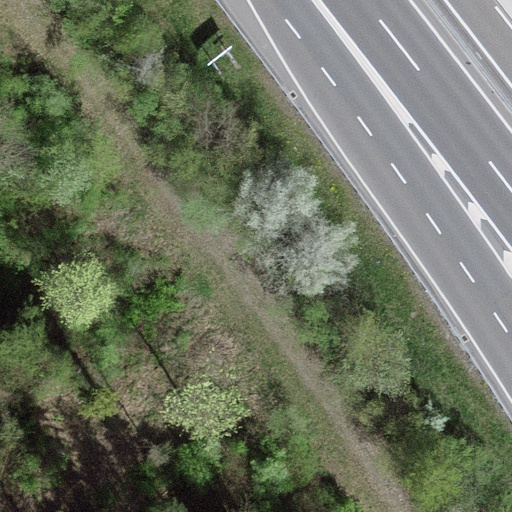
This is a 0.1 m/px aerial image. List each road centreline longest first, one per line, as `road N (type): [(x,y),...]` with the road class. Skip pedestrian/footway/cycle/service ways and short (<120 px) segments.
road 1 (track): [(398,511),(183,198),(20,0)]
road 2 (motorway): [(281,0),(511,340)]
road 3 (motorway): [(363,0),(511,191)]
